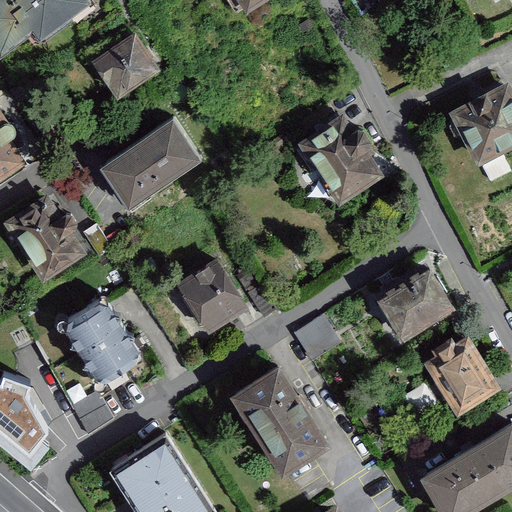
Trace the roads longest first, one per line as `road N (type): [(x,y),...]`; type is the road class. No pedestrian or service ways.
road 1 (residential): [(442,226),(44,477)]
road 2 (residential): [(327,0),(442,226)]
road 3 (residential): [(442,226),(511,362)]
